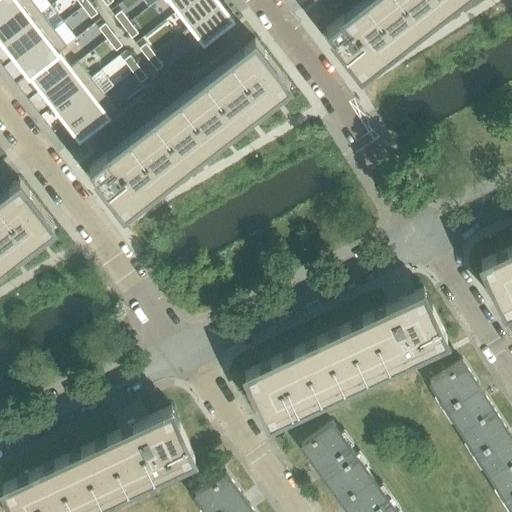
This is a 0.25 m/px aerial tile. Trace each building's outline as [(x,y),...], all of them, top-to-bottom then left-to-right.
[(19,0),(0,0),(0,17),(20,2),(19,0)] [(170,0),(178,10),(190,0),(170,0)] [(218,0),(190,0),(178,10),(190,26),(220,2),(218,0)] [(360,0),(325,27),(361,72),(453,0),(360,0)] [(20,2),(0,17),(0,37),(3,41),(33,18),(20,2)] [(89,2),(82,7),(91,18),(97,13),(89,2)] [(220,2),(190,26),(204,44),(234,21),(220,2)] [(121,10),(114,15),(123,27),(129,22),(121,10)] [(33,18),(3,41),(16,59),(46,35),(33,18)] [(129,22),(123,27),(131,38),(138,33),(129,22)] [(105,23),(98,28),(107,39),(113,34),(105,23)] [(113,34),(107,39),(115,50),(122,45),(113,34)] [(46,35),(16,59),(28,74),(58,51),(46,35)] [(95,161),(89,166),(124,211),(290,82),(255,37),(250,41),(220,64),(177,97),(125,138),(95,161)] [(145,43),(139,48),(148,59),(154,54),(145,43)] [(58,51),(28,74),(40,90),(70,67),(58,51)] [(154,54),(148,59),(156,70),(163,65),(154,54)] [(130,55),(123,60),(132,71),(138,66),(130,55)] [(138,66),(132,71),(140,82),(147,77),(138,66)] [(70,67),(40,90),(53,106),(83,83),(70,67)] [(83,83),(53,106),(65,123),(95,99),(83,83)] [(95,99),(65,123),(79,141),(109,117),(95,99)] [(0,264),(54,222),(19,177),(0,192),(0,264)] [(511,244),(480,260),(504,310),(511,306),(511,244)] [(424,286),(244,370),(268,420),(447,337),(424,286)] [(492,406),(462,360),(432,379),(462,426),(492,406)] [(172,404),(2,483),(15,511),(72,511),(195,455),(172,404)] [(491,472),(511,458),(511,437),(492,406),(462,426),(491,472)] [(370,475),(349,445),(332,421),(303,442),(342,496),(370,475)] [(511,504),(511,458),(491,472),(511,504)] [(254,511),(241,493),(225,471),(196,492),(210,511),(254,511)] [(397,511),(378,485),(370,475),(342,496),(353,511),(397,511)]
